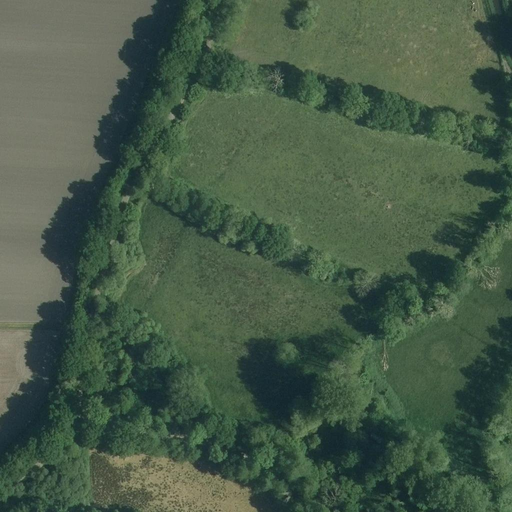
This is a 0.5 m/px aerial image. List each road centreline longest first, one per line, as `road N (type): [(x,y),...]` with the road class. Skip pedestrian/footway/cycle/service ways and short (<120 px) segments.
road 1 (unclassified): [(0,499),(68,432),(119,216),(225,0)]
road 2 (track): [(336,511),(241,452),(75,416)]
